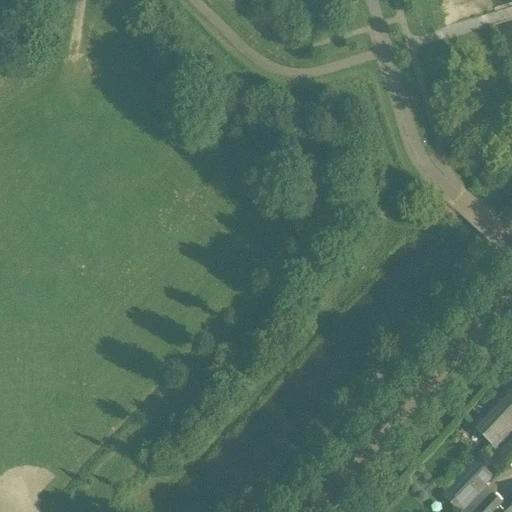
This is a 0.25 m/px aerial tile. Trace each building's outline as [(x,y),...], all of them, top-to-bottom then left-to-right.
[(200,167),(193,176),(201,183),(213,169),(200,158),(196,164),(200,167)] [(194,235),(172,258),(186,272),(208,250),(194,235)] [(495,448),(511,430),(511,385),(473,426),(495,448)] [(457,511),(460,511),(492,479),(475,462),(442,497),(457,511)] [(471,511),(488,511),(500,499),(490,490),(471,511)]
